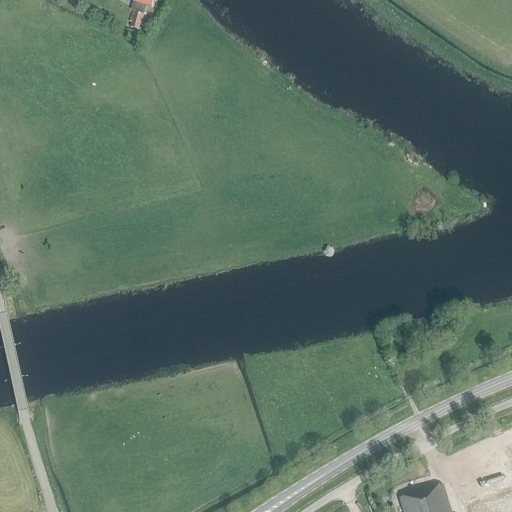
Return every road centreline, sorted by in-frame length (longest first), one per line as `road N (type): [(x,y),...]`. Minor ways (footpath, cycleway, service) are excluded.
road 1 (unclassified): [(306,511),(392,459),(511,402)]
road 2 (primary): [(324,474),(511,378)]
road 3 (unclassified): [(52,511),(0,312)]
